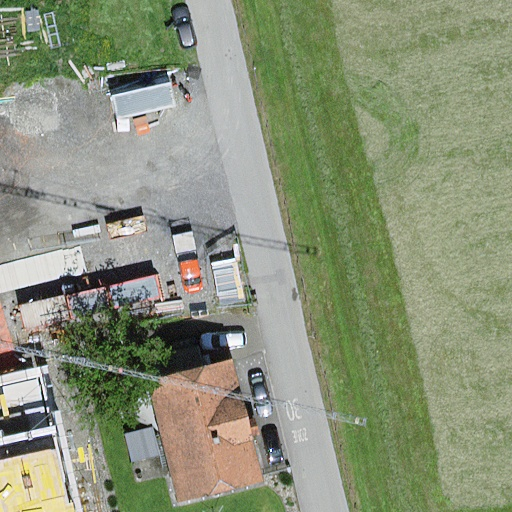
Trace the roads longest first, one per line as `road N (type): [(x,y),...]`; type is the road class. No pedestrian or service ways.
road 1 (unclassified): [(285,303),(212,0)]
road 2 (residential): [(334,511),(285,303)]
